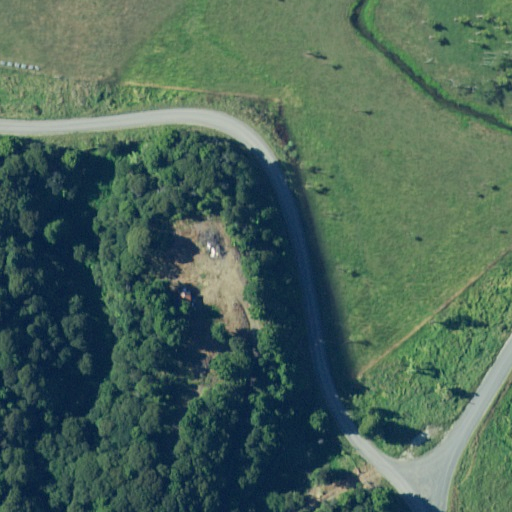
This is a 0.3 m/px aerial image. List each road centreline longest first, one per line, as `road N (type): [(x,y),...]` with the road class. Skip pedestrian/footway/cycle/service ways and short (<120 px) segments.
road 1 (unclassified): [(0,128),(211,127),(255,145),(296,204),(334,398),(365,458),(427,496)]
road 2 (unclassified): [(427,496),(511,367)]
